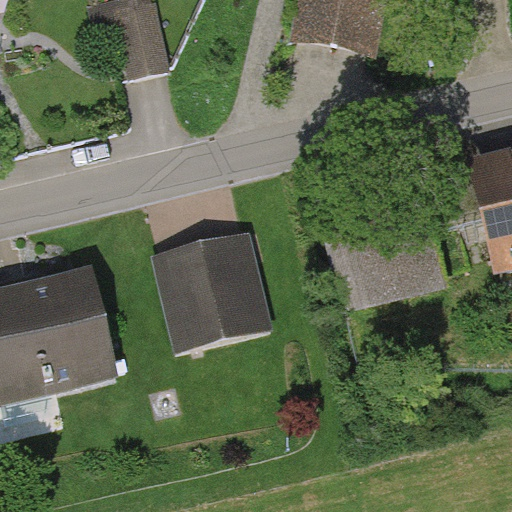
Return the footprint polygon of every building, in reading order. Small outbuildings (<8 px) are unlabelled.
[(383,0),(302,0),(295,46),(372,60),(383,0)] [(161,1),(97,13),(103,45),(127,41),(136,88),(176,81),(161,1)] [(511,283),(511,163),(463,175),(491,289),(511,283)] [(341,322),(446,300),(423,193),(318,215),(341,322)] [(251,242),(155,260),(172,356),(269,339),(251,242)] [(0,406),(100,386),(80,288),(0,304),(0,406)]
